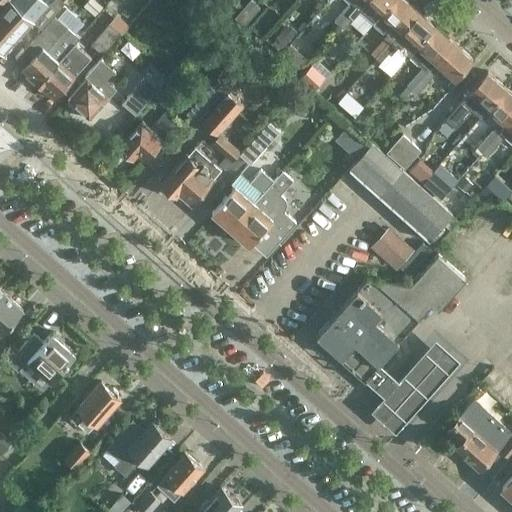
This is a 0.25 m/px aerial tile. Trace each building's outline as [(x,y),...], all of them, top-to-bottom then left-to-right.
[(0,49),(4,53),(33,20),(10,0),(9,0),(0,10),(0,49)] [(240,29),(243,25),(244,25),(260,7),(252,0),(248,0),(234,17),(235,18),(232,22),(240,29)] [(355,7),(360,0),(348,0),(351,2),(343,12),(347,16),(355,7)] [(373,23),(392,0),(360,0),(355,7),(360,11),(373,23)] [(417,10),(405,0),(392,0),(373,23),(382,31),(384,29),(387,33),(370,52),(375,57),(392,37),(417,10)] [(33,57),(22,69),(38,84),(59,60),(75,42),(80,36),(75,32),(84,21),(67,7),(63,4),(54,14),(43,27),(44,27),(25,49),(33,57)] [(360,11),(355,7),(347,16),(352,20),(360,11)] [(435,26),(417,10),(392,37),(375,57),(382,63),(380,65),(392,75),(409,55),(435,26)] [(347,16),(343,12),(334,21),(344,29),(352,20),(347,16)] [(102,53),(121,32),(109,22),(90,43),(102,53)] [(453,42),(435,26),(409,55),(419,63),(418,64),(422,67),(423,65),(428,70),(435,62),(453,42)] [(281,53),(287,45),(276,35),(269,42),(281,53)] [(59,60),(38,84),(55,98),(75,75),(82,68),(92,57),(75,42),(59,60)] [(472,59),(453,42),(435,62),(454,79),(472,59)] [(256,67),(271,64),(269,53),(254,57),(256,67)] [(109,98),(109,97),(117,88),(108,80),(116,71),(100,57),(84,75),(87,77),(67,99),(90,119),(109,98)] [(304,71),(318,83),(329,70),(315,58),(304,71)] [(423,65),(422,67),(415,76),(424,84),(433,74),(428,70),(423,65)] [(135,114),(162,83),(148,71),(121,102),(135,114)] [(487,71),(469,92),(461,100),(480,117),(506,88),(487,71)] [(424,84),(415,76),(399,94),(404,98),(411,89),(416,93),(424,84)] [(511,117),(511,93),(506,88),(480,117),(488,109),(497,117),(490,124),(494,128),(477,147),(482,151),(511,117)] [(347,89),(340,97),(355,111),(362,103),(347,89)] [(228,90),(202,121),(217,134),(243,103),(228,90)] [(145,160),(163,139),(165,142),(182,123),(166,108),(149,127),(142,121),(120,146),(133,158),(138,154),(145,160)] [(359,125),(366,118),(358,111),(351,118),(359,125)] [(511,117),(482,151),(487,155),(504,136),(511,143),(511,117)] [(250,163),(280,128),(269,119),(239,153),(250,163)] [(352,150),(363,138),(346,123),(336,135),(352,150)] [(395,160),(412,141),(402,133),(385,152),(395,160)] [(404,168),(421,149),(412,141),(395,160),(404,168)] [(370,142),(350,166),(437,244),(458,220),(370,142)] [(191,204),(222,169),(195,145),(161,183),(175,196),(178,193),(191,204)] [(211,212),(230,229),(281,170),(279,168),(270,178),(261,170),(250,182),(240,173),(231,183),(234,186),(211,212)] [(292,218),(284,211),(285,209),(286,207),(286,205),(286,203),(286,201),(285,199),(284,198),(279,193),(292,179),(281,170),(230,229),(249,245),(264,228),(275,237),(292,218)] [(471,182),(465,176),(457,185),(463,191),(471,182)] [(493,190),(485,183),(475,194),(483,201),(493,190)] [(396,269),(414,248),(388,225),(370,246),(396,269)] [(315,336),(364,379),(431,305),(436,309),(465,278),(437,252),(413,278),(365,278),(352,294),(315,336)] [(5,293),(0,297),(0,331),(1,333),(23,309),(5,293)] [(33,332),(26,340),(8,360),(18,370),(27,360),(50,381),(75,354),(51,332),(42,341),(33,332)] [(381,366),(368,381),(386,397),(373,411),(399,433),(460,361),(435,340),(399,382),(381,366)] [(70,417),(76,423),(88,432),(95,423),(97,425),(121,398),(119,397),(118,390),(114,386),(108,386),(102,381),(70,417)] [(475,428),(461,415),(447,429),(460,441),(455,446),(479,468),(495,451),(472,430),(475,428)] [(153,422),(146,430),(132,417),(106,447),(119,460),(115,464),(127,474),(140,458),(147,464),(170,438),(153,422)] [(0,452),(1,453),(12,441),(0,430),(0,452)] [(511,431),(497,448),(510,459),(511,456),(511,431)] [(75,468),(91,450),(79,440),(64,457),(75,468)] [(183,491),(204,468),(184,451),(164,474),(165,475),(157,485),(174,499),(182,490),(183,491)] [(511,475),(502,487),(511,496),(511,475)] [(234,511),(241,505),(221,487),(198,511),(178,511),(177,511),(176,511),(234,511)] [(143,511),(149,511),(160,500),(149,490),(136,505),(143,511)] [(109,511),(119,511),(130,500),(121,492),(106,509),(109,511)] [(33,511),(20,500),(8,511),(33,511)]
